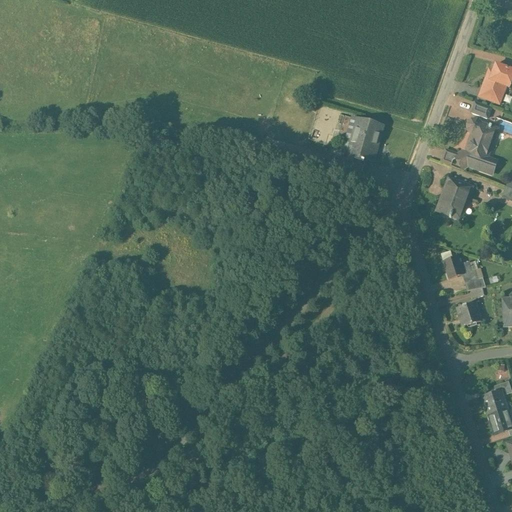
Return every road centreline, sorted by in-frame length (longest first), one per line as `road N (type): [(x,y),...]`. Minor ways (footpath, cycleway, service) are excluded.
road 1 (unclassified): [(49,511),(148,473),(365,238)]
road 2 (unknown): [(122,511),(164,489),(391,241)]
road 3 (unclassified): [(404,201),(477,0)]
road 4 (unclassified): [(451,363),(494,511)]
road 5 (unclassified): [(415,246),(451,363)]
